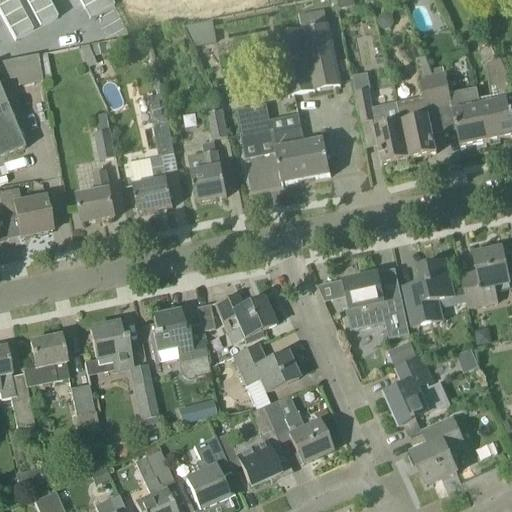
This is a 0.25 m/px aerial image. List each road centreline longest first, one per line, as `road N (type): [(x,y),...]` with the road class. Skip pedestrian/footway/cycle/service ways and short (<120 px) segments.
road 1 (residential): [(0,296),(281,235)]
road 2 (residential): [(374,461),(281,235)]
road 3 (residential): [(281,235),(511,187)]
